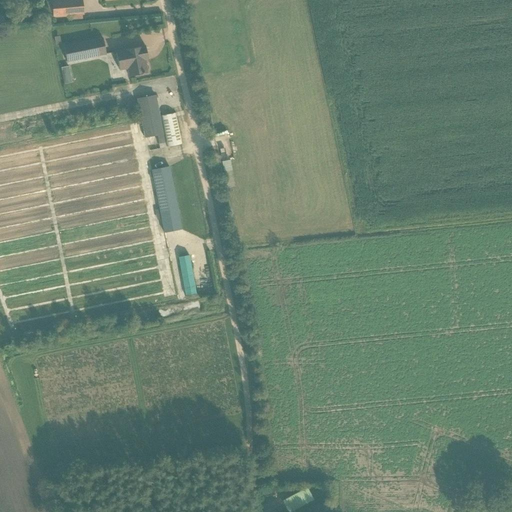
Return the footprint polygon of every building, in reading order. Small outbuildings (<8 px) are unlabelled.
[(51,0),(52,17),(66,16),(67,22),(81,20),(81,15),(83,15),(81,0),(51,0)] [(6,21),(16,21),(15,13),(5,13),(6,21)] [(62,46),(66,62),(105,54),(101,38),(62,46)] [(147,60),(144,46),(115,52),(119,71),(126,70),(128,78),(147,73),(146,71),(148,69),(147,65),(144,63),(144,60),(147,60)] [(63,84),(71,82),(67,66),(60,67),(63,84)] [(136,99),(144,138),(156,136),(158,144),(164,142),(155,95),(136,99)] [(166,147),(181,144),(175,113),(160,116),(166,147)] [(223,187),(230,186),(227,160),(220,161),(223,187)] [(152,177),(163,232),(180,229),(168,167),(148,171),(149,178),(152,177)] [(177,257),(184,296),(195,294),(188,255),(177,257)] [(74,313),(161,298),(159,287),(156,274),(154,264),(98,274),(99,279),(95,280),(96,287),(70,292),(72,304),(73,304),(74,313)] [(10,305),(14,326),(70,316),(69,307),(56,310),(46,308),(68,304),(66,294),(48,298),(38,296),(65,291),(63,284),(60,283),(49,285),(47,276),(46,277),(28,274),(27,282),(28,284),(20,286),(11,284),(15,284),(9,283),(10,285),(8,296),(10,307),(10,305)] [(288,511),(290,511),(313,500),(307,489),(283,502),(288,511)]
